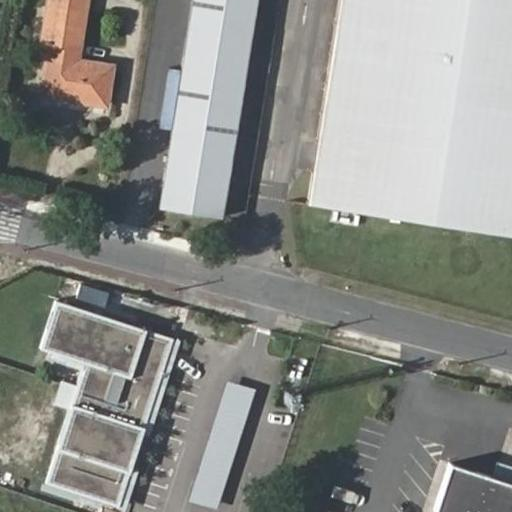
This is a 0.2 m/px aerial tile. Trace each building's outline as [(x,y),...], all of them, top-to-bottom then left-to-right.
[(86,64),(96,0),(56,0),(49,43),(55,45),(47,96),(114,107),(120,70),(86,64)] [(254,0),(189,0),(156,205),(220,215),(254,0)] [(511,0),(338,0),(307,198),(511,228),(511,0)] [(118,507),(171,342),(53,304),(38,350),(86,365),(47,484),(118,507)] [(194,499),(221,507),(256,387),(228,379),(194,499)] [(58,382),(58,402),(73,402),(73,382),(58,382)] [(511,511),(511,487),(447,466),(432,511),(511,511)]
